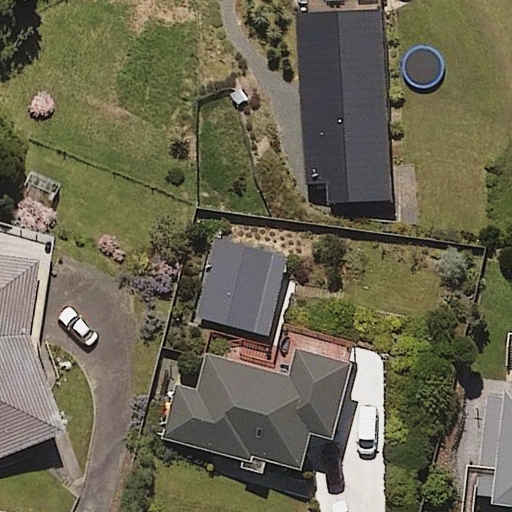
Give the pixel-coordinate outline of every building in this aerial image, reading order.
[(390,199),(382,9),(299,13),(305,183),(327,182),(327,202),(390,199)] [(24,336),(33,281),(42,282),(48,241),(0,233),(0,457),(60,436),(24,336)] [(289,256),(219,237),(197,316),(267,335),(289,256)] [(352,363),(298,349),(291,377),(207,355),(198,390),(178,384),(164,437),(300,473),(311,431),(332,437),(352,363)] [(511,505),(511,386),(484,383),(473,502),(511,505)]
